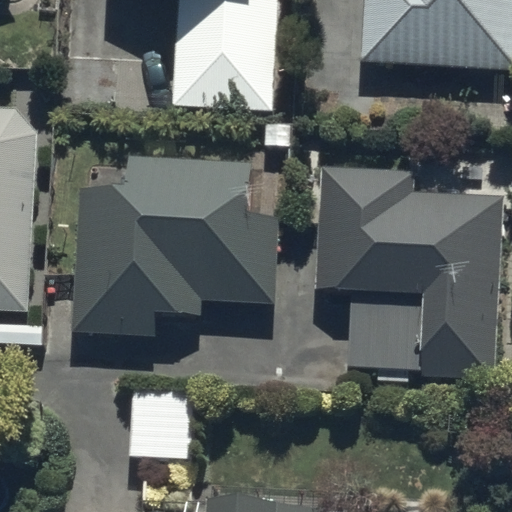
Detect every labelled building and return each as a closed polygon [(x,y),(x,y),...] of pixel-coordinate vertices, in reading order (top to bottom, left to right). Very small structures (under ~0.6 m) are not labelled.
[(179,0),(173,111),(252,115),(257,0),(179,0)] [(511,76),(511,0),(369,0),(366,69),(511,76)] [(0,113),(0,317),(30,318),(36,148),(18,115),(0,113)] [(130,200),(82,197),(74,337),(159,342),(160,320),(201,322),(202,305),(276,308),(281,225),(250,223),(253,174),(132,168),(130,200)] [(495,388),(505,208),(505,204),(413,198),(414,179),(327,174),(319,296),(356,299),(352,374),(379,376),(379,386),(410,388),(411,378),(423,379),(423,384),(495,388)] [(196,397),(134,394),(130,467),(192,470),(196,397)]
